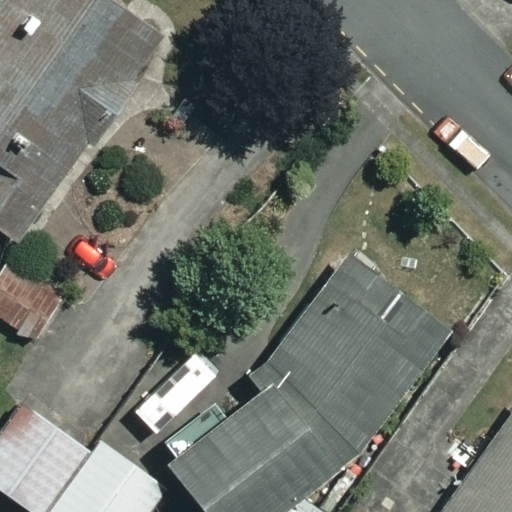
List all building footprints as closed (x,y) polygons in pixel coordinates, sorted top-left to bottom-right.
[(169,41),(105,0),(5,0),(0,9),(0,228),(32,249),(169,41)] [(175,465),(211,511),(305,511),(370,461),(465,343),(357,256),(258,379),(272,389),(175,465)] [(69,303),(12,264),(0,281),(0,317),(41,345),(69,303)] [(97,455),(31,405),(0,446),(0,489),(30,511),(159,511),(174,492),(107,442),(97,455)] [(511,511),(511,428),(452,511),(511,511)]
